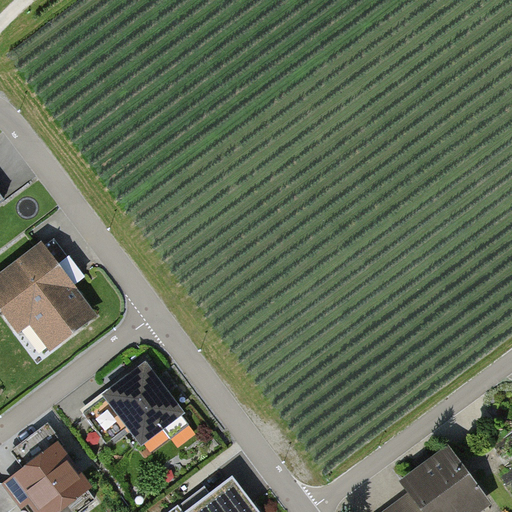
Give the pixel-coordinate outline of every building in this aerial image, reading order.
[(41,245),(0,274),(0,308),(37,358),(94,316),(41,245)] [(184,412),(145,363),(88,407),(128,457),(184,412)] [(67,511),(92,492),(49,441),(16,469),(51,511),(67,511)] [(417,499),(397,511),(487,511),(492,509),(452,450),(406,481),(417,499)] [(256,511),(223,471),(172,511),(256,511)]
